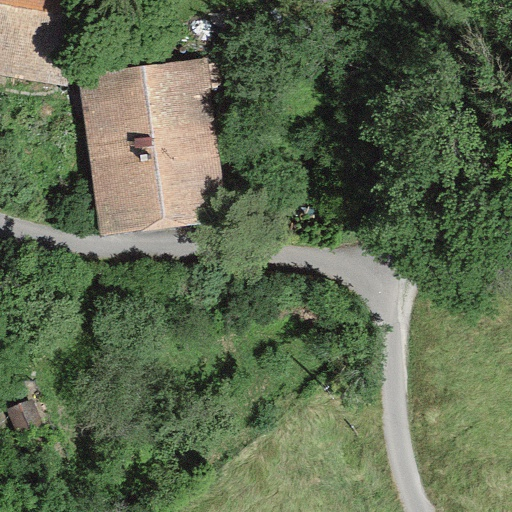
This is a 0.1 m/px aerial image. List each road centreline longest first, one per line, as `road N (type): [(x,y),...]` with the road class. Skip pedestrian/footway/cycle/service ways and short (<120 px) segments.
road 1 (residential): [(0,230),(186,257),(303,259),(357,284),(381,349),(412,511)]
road 2 (track): [(357,284),(511,139)]
